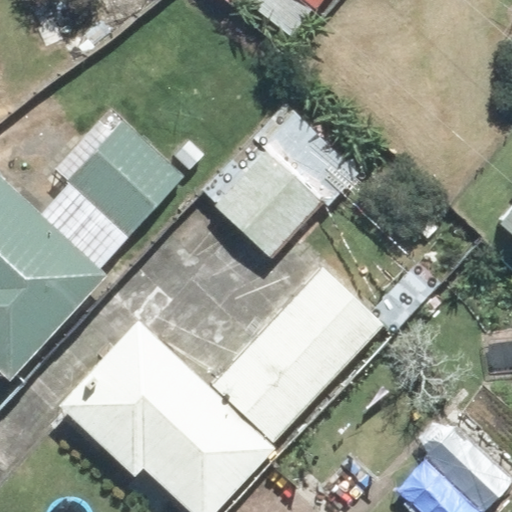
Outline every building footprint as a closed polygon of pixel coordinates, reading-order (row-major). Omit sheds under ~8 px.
[(85,14),(74,0),(45,0),(18,21),(39,50),(85,14)] [(246,0),(298,36),(322,0),(246,0)] [(359,174),(287,105),(204,192),(270,255),(319,204),(325,210),(359,174)] [(39,210),(0,173),(0,370),(11,380),(107,275),(101,269),(185,177),(121,119),(39,210)] [(511,229),(511,207),(501,220),(511,229)] [(205,381),(138,316),(58,399),(136,473),(147,461),(200,511),(210,511),(432,282),(413,265),(372,308),(322,260),(205,381)] [(511,489),(511,463),(456,419),(428,454),(450,471),(440,483),(468,505),(481,489),(500,505),(511,489)] [(303,511),(270,480),(240,511),(303,511)]
